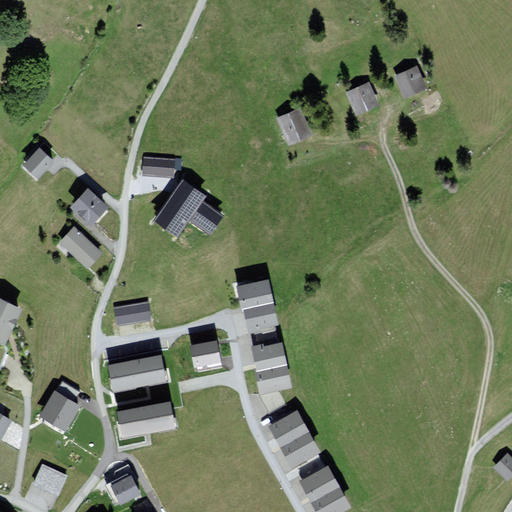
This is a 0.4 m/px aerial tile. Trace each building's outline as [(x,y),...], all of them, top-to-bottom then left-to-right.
[(403,68),(393,73),(402,92),(423,83),(414,63),(403,68)] [(354,80),(347,83),(357,106),(376,98),(366,75),(354,80)] [(297,102),(275,111),(285,137),(289,135),(308,128),(297,102)] [(40,149),(25,164),(37,177),(53,161),(40,149)] [(146,155),(145,172),(172,173),(173,157),(146,155)] [(183,183),(158,219),(177,233),(188,217),(207,231),(218,215),(199,202),(203,197),(183,183)] [(77,206),(92,220),(108,202),(88,184),(72,202),(77,206)] [(80,256),(88,263),(103,247),(73,221),(59,237),(80,256)] [(266,284),(241,290),(246,311),(249,327),(274,322),(266,284)] [(0,335),(5,338),(8,333),(21,305),(0,295),(0,335)] [(148,304),(116,308),(118,324),(150,320),(148,304)] [(280,343),(256,348),(260,366),(263,384),(288,379),(280,343)] [(159,355),(109,365),(114,389),(164,380),(159,355)] [(171,396),(116,406),(121,432),(176,422),(171,396)] [(298,414),(274,427),(284,445),(293,461),(316,448),(298,414)] [(0,415),(0,437),(9,421),(0,415)] [(501,473),(507,479),(511,473),(511,460),(507,455),(495,468),(501,473)] [(38,505),(50,511),(67,474),(44,463),(26,499),(38,505)] [(110,475),(120,496),(139,486),(128,466),(119,471),(110,475)] [(328,470),(305,482),(314,499),(320,511),(330,511),(346,503),(328,470)]
